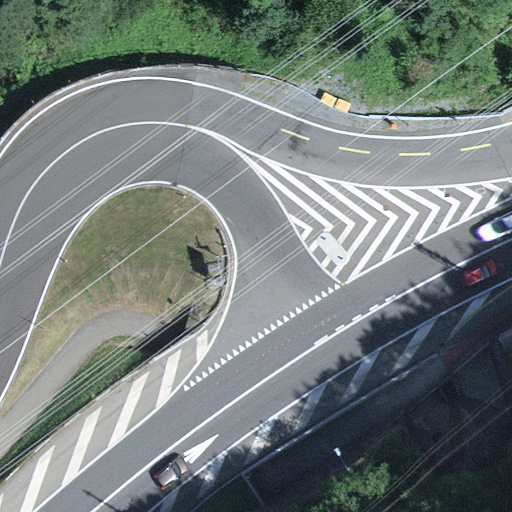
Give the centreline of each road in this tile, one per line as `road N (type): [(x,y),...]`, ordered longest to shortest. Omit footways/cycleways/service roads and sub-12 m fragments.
road 1 (primary): [(335,335),(187,416),(68,511)]
road 2 (tertiary): [(511,154),(461,167),(391,170),(198,129)]
road 3 (primary): [(127,511),(243,422),(335,335)]
road 4 (tertiary): [(0,263),(21,198),(73,146),(135,122),(198,129)]
road 5 (tertiary): [(198,129),(335,335)]
road 6 (primary): [(511,240),(335,335)]
